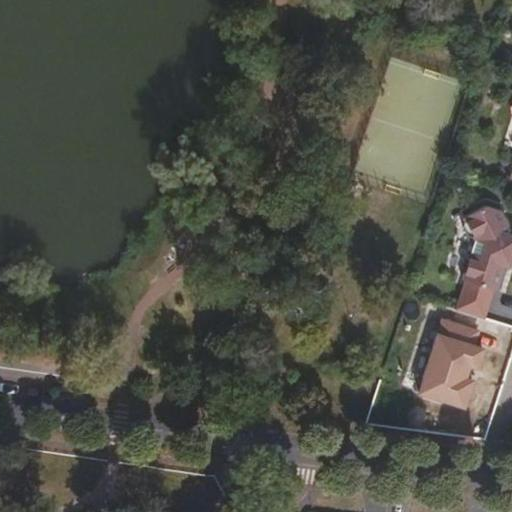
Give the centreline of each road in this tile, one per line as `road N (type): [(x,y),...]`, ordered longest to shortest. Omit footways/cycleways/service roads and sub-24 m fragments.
road 1 (unclassified): [(0,407),(299,451)]
road 2 (unclassified): [(299,451),(511,480)]
